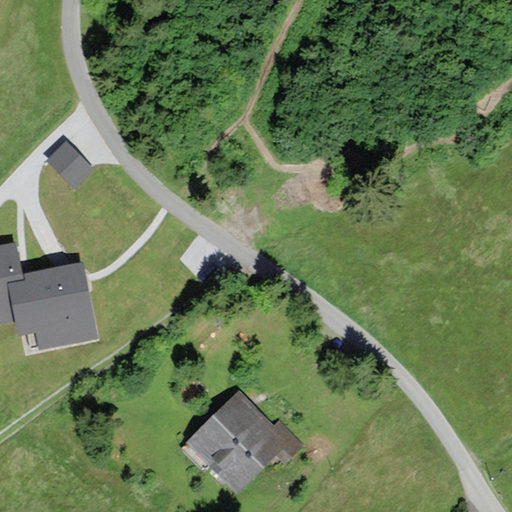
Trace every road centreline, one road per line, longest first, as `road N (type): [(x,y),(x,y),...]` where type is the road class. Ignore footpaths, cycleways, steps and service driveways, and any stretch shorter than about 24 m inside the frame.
road 1 (unclassified): [(496,511),(427,406),(391,367),(170,202),(128,158),(82,83),(72,0)]
road 2 (track): [(0,443),(176,314),(263,268)]
